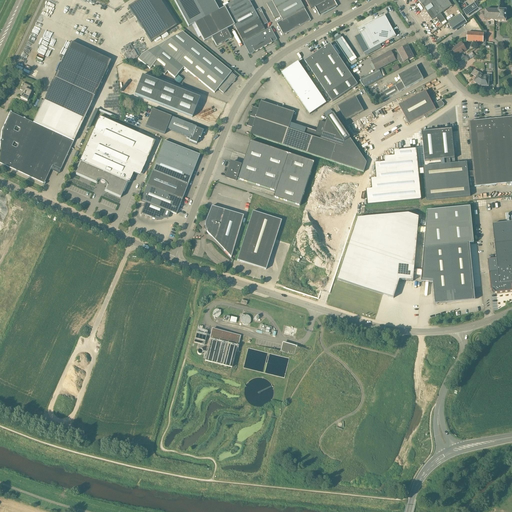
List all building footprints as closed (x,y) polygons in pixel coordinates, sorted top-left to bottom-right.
[(177,26),(159,0),(138,0),(128,7),(151,43),(177,26)] [(211,38),(214,43),(216,46),(223,42),(209,16),(219,11),(217,8),(212,0),(173,0),(188,26),(189,27),(194,24),(204,42),(211,38)] [(234,26),(249,55),(277,40),(270,27),(265,30),(262,26),(268,23),(260,9),(254,11),(249,2),(253,0),(236,0),(224,7),(224,8),(234,26)] [(266,4),(274,18),(279,15),(282,20),(277,23),(283,35),(311,21),(299,0),(270,0),(271,1),(266,4)] [(328,11),(322,0),(305,0),(310,10),(315,7),(319,16),(328,11)] [(322,0),(328,11),(337,6),(333,0),(322,0)] [(441,15),(442,14),(443,13),(452,7),(447,0),(417,0),(432,21),(436,18),(441,25),(446,22),(441,15)] [(463,12),(467,17),(469,20),(483,10),(477,2),(475,4),(463,12)] [(224,8),(209,16),(223,42),(231,38),(226,30),(234,26),(224,8)] [(499,15),(499,11),(485,10),(485,21),(494,21),(495,15),(499,15)] [(506,11),(499,11),(499,15),(495,15),(494,21),(506,22),(506,11)] [(460,14),(447,23),(453,31),(466,23),(460,14)] [(369,51),(396,37),(385,15),(358,30),(369,51)] [(224,94),(237,78),(231,73),(231,72),(182,32),(142,55),(138,60),(150,69),(153,66),(164,75),(167,72),(175,78),(183,68),(214,93),(218,89),(224,94)] [(467,42),(475,43),(481,43),(483,43),(484,34),(468,33),(467,42)] [(355,59),(356,58),(342,37),(335,41),(351,65),(357,61),(355,59)] [(71,42),(54,78),(94,96),(111,60),(71,42)] [(330,44),(305,61),(333,102),(358,85),(330,44)] [(462,44),(452,50),(457,58),(467,51),(462,44)] [(414,57),(408,46),(398,51),(392,54),(391,52),(372,62),(376,71),(395,61),(396,61),(398,60),(401,64),(414,57)] [(472,52),(464,57),(467,61),(475,56),(472,52)] [(310,115),(326,103),(298,62),(282,73),(310,115)] [(398,76),(402,82),(380,94),(383,101),(423,80),(416,66),(398,76)] [(379,71),(361,79),(364,86),(383,78),(379,71)] [(475,82),(474,83),(481,87),(484,87),(484,88),(487,88),(489,88),(489,82),(492,82),(492,74),(488,74),(488,78),(484,77),(480,75),(480,74),(475,71),(472,75),(477,78),(476,80),(475,80),(474,82),(475,82)] [(142,75),(134,95),(192,118),(200,98),(142,75)] [(44,101),(43,101),(39,110),(33,123),(53,131),(52,132),(73,142),(84,119),(94,98),(94,96),(54,78),(53,80),(44,101)] [(20,90),(23,92),(20,98),(27,101),(31,92),(29,91),(30,87),(23,83),(20,90)] [(444,105),(441,101),(433,105),(425,91),(399,106),(409,125),(424,117),(425,119),(444,107),(444,105)] [(338,106),(346,121),(364,111),(356,96),(338,106)] [(327,119),(322,134),(306,129),(304,134),(289,129),(294,113),(261,102),(259,109),(253,107),(247,126),(253,128),(250,135),(364,173),(367,163),(334,114),(327,119)] [(146,127),(155,131),(164,135),(167,129),(191,138),(189,141),(196,144),(198,140),(197,140),(197,138),(200,139),(203,131),(196,128),(196,127),(171,117),(161,113),(152,110),(146,127)] [(53,131),(33,123),(10,112),(1,131),(0,140),(0,164),(45,185),(45,183),(53,166),(61,170),(73,142),(52,132),(53,131)] [(106,184),(108,186),(105,191),(121,198),(127,183),(129,184),(129,183),(135,169),(142,172),(155,141),(99,117),(79,162),(81,162),(76,174),(96,183),(97,181),(99,181),(102,181),(104,182),(106,184)] [(474,187),(511,183),(511,118),(474,122),(468,123),(474,187)] [(468,178),(474,177),(473,172),(467,172),(466,162),(451,164),(450,159),(455,159),(452,129),(422,132),(425,162),(444,160),(445,165),(423,167),(423,169),(424,174),(426,201),(470,197),(468,178)] [(158,156),(194,170),(200,155),(164,141),(158,156)] [(241,172),(239,172),(241,166),(231,163),(229,170),(226,169),(225,173),(227,174),(226,178),(236,181),(236,179),(276,192),(274,198),(300,206),(314,163),(251,142),(241,172)] [(419,175),(424,174),(423,169),(418,169),(416,149),(394,151),(395,156),(384,157),(385,163),(375,164),(376,179),(371,179),(372,189),(366,190),(368,205),(421,200),(419,175)] [(158,156),(152,171),(188,185),(194,170),(158,156)] [(152,171),(147,186),(182,200),(188,185),(152,171)] [(141,201),(146,203),(141,214),(156,220),(162,219),(166,211),(170,212),(170,213),(176,215),(182,200),(147,186),(141,201)] [(205,223),(205,226),(203,229),(206,232),(206,231),(208,234),(210,236),(226,247),(223,250),(231,258),(243,216),(211,207),(209,214),(210,216),(208,218),(206,220),(205,223)] [(357,218),(336,280),(393,299),(399,280),(413,282),(413,276),(421,276),(422,271),(414,270),(417,233),(425,234),(424,248),(423,248),(423,249),(424,249),(421,280),(421,282),(433,283),(435,305),(475,301),(469,244),(474,244),(470,207),(427,211),(426,228),(418,228),(418,217),(408,214),(357,218)] [(281,221),(252,212),(237,261),(265,270),(281,221)] [(487,260),(489,273),(491,290),(491,291),(492,292),(493,293),(494,293),(495,293),(495,294),(511,291),(511,290),(511,283),(511,282),(511,219),(510,220),(511,223),(493,225),(496,259),(487,260)] [(251,322),(251,321),(251,320),(251,318),(250,317),(248,315),(247,315),(246,315),(244,315),(243,315),(242,316),(241,317),(240,318),(240,320),(239,321),(240,323),(240,324),(241,325),(243,326),(244,327),(245,327),(246,327),(248,326),(249,326),(249,325),(250,324),(251,323),(251,322)] [(195,333),(194,338),(199,340),(201,334),(206,335),(207,330),(197,328),(196,333),(195,333)] [(209,341),(237,348),(240,336),(212,329),(209,341)] [(296,347),(283,344),(281,351),(294,354),(296,347)]
